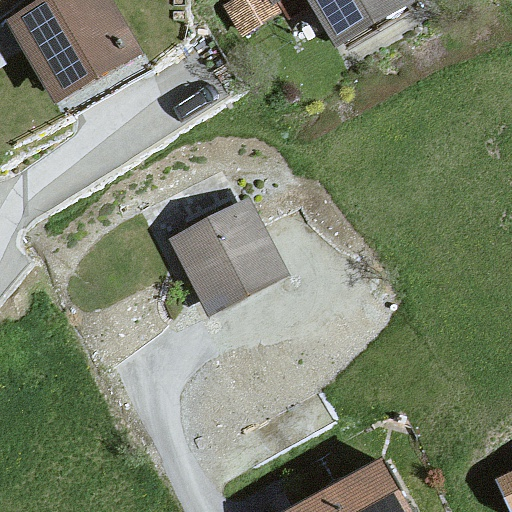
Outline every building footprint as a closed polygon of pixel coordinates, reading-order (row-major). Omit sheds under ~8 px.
[(112,0),(74,0),(17,29),(84,126),(162,68),(112,0)] [(422,0),(280,0),(289,11),(314,8),(357,59),(435,17),(422,0)] [(261,212),(181,250),(224,327),(305,288),(261,212)] [(420,511),(401,477),(332,511),(420,511)] [(511,483),(498,490),(511,510),(511,483)]
